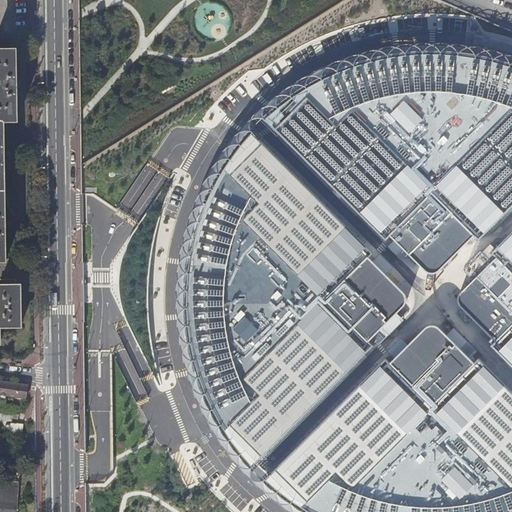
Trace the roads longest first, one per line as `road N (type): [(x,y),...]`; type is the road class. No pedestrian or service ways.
road 1 (tertiary): [(53,0),(59,375)]
road 2 (tertiary): [(59,375),(60,511)]
